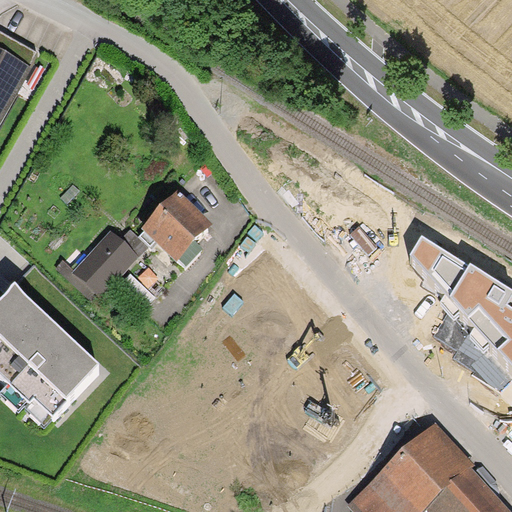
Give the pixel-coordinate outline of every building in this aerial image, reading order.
[(0,127),(33,71),(29,69),(37,56),(0,34),(0,127)] [(212,225),(178,194),(143,230),(146,231),(139,238),(151,249),(156,244),(177,264),(180,261),(187,268),(202,252),(194,245),(212,225)] [(140,259),(138,258),(148,248),(130,231),(120,242),(113,234),(75,274),(99,296),(112,308),(121,298),(112,289),(140,259)] [(87,255),(78,246),(56,269),(93,303),(99,296),(75,274),(72,272),(87,255)] [(511,302),(422,247),(411,265),(511,378),(511,302)] [(356,358),(269,259),(212,308),(299,408),(356,358)] [(132,275),(118,290),(142,314),(156,299),(132,275)] [(55,421),(101,372),(67,340),(16,292),(0,308),(0,380),(30,408),(35,403),(55,421)] [(136,398),(116,461),(282,511),(295,511),(314,452),(136,398)] [(477,468),(437,426),(351,505),(357,511),(429,511),(474,471),(477,468)] [(511,511),(474,471),(429,511),(511,511)]
